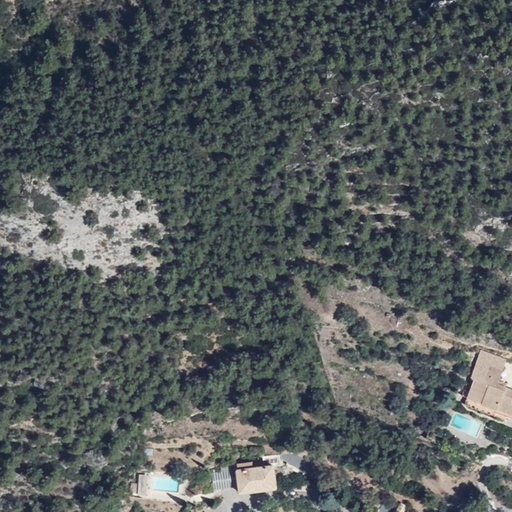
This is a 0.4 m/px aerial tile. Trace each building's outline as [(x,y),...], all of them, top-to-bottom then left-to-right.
[(481,350),(477,361),(489,365),(490,364),(502,369),(506,360),(481,350)] [(483,398),(481,402),(497,408),(498,405),(511,410),(511,389),(505,387),(504,389),(496,386),(497,381),(502,369),(490,364),(489,365),(477,361),(471,377),(474,378),(468,392),(483,398)] [(466,397),(481,402),(483,398),(468,392),(466,397)] [(511,410),(498,405),(497,408),(511,414),(511,410)] [(262,456),(263,461),(263,466),(273,465),(273,466),(282,464),(281,453),(262,456)] [(239,485),(237,470),(234,470),(233,459),(220,460),(221,471),(212,473),(214,488),(239,485)] [(263,466),(263,461),(237,464),(237,470),(239,485),(240,492),(276,487),(273,466),(273,465),(263,466)] [(147,496),(147,474),(139,474),(139,496),(147,496)] [(377,511),(394,511),(398,507),(383,500),(378,510),(377,511)]
